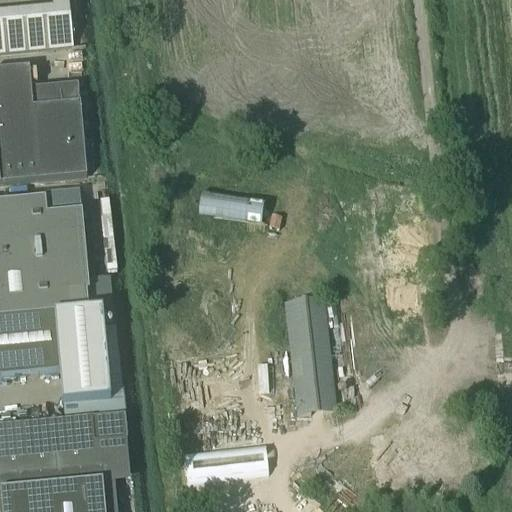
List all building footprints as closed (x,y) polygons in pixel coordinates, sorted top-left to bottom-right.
[(0,57),(72,50),(68,5),(51,6),(52,11),(0,15),(0,57)] [(0,188),(87,181),(80,108),(33,113),(31,93),(29,71),(0,74),(0,188)] [(0,322),(88,315),(88,314),(86,314),(84,293),(88,292),(82,216),(46,219),(45,203),(0,206),(0,322)] [(277,298),(287,412),(328,408),(317,294),(277,298)] [(110,404),(102,314),(88,315),(0,322),(0,381),(59,377),(64,428),(91,425),(123,422),(121,403),(110,404)] [(391,378),(391,350),(386,350),(385,318),(339,319),(340,342),(357,341),(358,379),(391,378)] [(418,468),(415,421),(376,423),(379,477),(409,475),(409,469),(418,468)] [(125,446),(123,422),(91,425),(93,449),(125,446)] [(44,424),(0,426),(0,461),(29,460),(28,442),(45,441),(44,424)] [(342,424),(288,432),(296,486),(370,475),(364,434),(344,437),(342,424)] [(452,429),(435,434),(442,456),(458,452),(452,429)] [(426,450),(427,463),(440,462),(439,449),(426,450)] [(103,511),(101,486),(0,495),(0,511),(103,511)]
